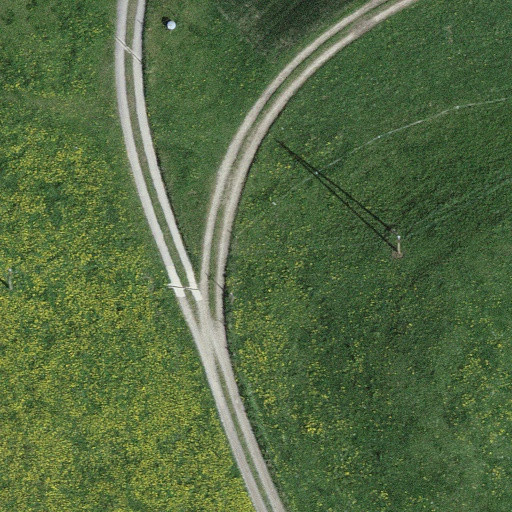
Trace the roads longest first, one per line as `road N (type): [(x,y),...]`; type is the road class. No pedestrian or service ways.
road 1 (track): [(389,0),(276,90),(247,134),(219,213),(212,264),(219,372)]
road 2 (track): [(128,0),(143,158),(219,372)]
road 3 (track): [(219,372),(270,511)]
